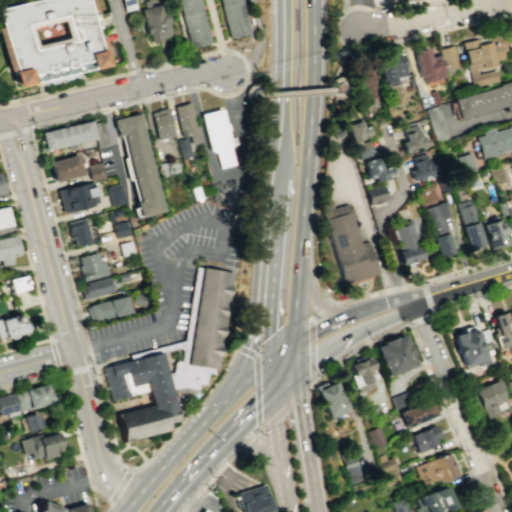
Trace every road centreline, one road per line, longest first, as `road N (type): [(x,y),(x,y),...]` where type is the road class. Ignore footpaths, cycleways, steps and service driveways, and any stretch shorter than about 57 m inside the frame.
road 1 (secondary): [(131,501),(105,470),(15,131),(2,121)]
road 2 (trunk): [(296,342),(315,0)]
road 3 (residential): [(224,71),(2,121)]
road 4 (residential): [(415,303),(496,511)]
road 5 (residential): [(511,7),(356,30)]
road 6 (secondary): [(318,511),(297,371)]
road 7 (trunk): [(270,299),(238,376),(206,419)]
road 8 (trunk): [(279,167),(270,299)]
